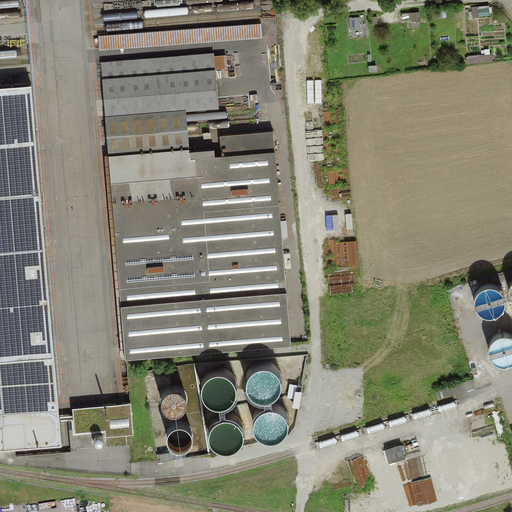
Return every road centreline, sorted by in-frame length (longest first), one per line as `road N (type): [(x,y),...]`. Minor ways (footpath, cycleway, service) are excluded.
road 1 (unknown): [(59,40),(74,85),(77,274)]
road 2 (unknown): [(59,40),(285,55)]
